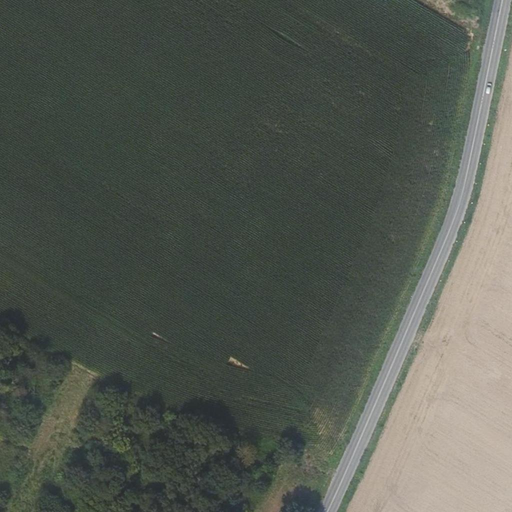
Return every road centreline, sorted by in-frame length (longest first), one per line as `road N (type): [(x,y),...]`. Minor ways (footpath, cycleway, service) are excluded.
road 1 (tertiary): [(328,511),(448,236),(503,0)]
road 2 (unknown): [(0,438),(42,354),(341,484)]
